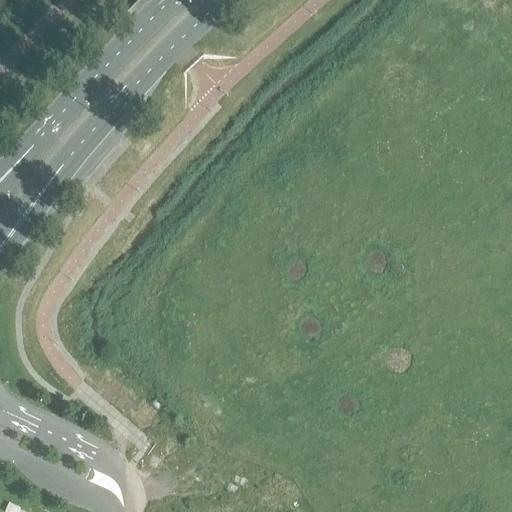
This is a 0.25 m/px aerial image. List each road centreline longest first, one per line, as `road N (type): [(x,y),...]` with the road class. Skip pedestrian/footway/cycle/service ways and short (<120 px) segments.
road 1 (secondary): [(7,241),(63,164),(226,0)]
road 2 (secondary): [(172,0),(0,181)]
road 3 (unclassified): [(113,507),(117,477),(106,460),(0,405)]
road 4 (unclassified): [(0,452),(113,507)]
